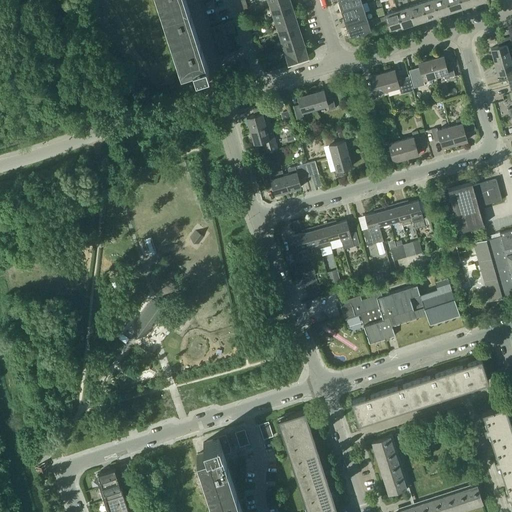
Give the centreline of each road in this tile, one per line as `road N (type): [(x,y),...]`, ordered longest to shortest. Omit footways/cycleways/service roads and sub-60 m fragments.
road 1 (residential): [(256,218),(485,151),(490,140),(460,29)]
road 2 (residential): [(77,511),(68,472),(78,464),(324,382)]
road 3 (residential): [(324,382),(499,323)]
road 4 (residential): [(324,382),(256,218)]
road 5 (unclassified): [(0,164),(139,120)]
road 6 (residential): [(367,511),(324,382)]
road 7 (unclassified): [(339,63),(460,29)]
road 8 (residential): [(256,218),(219,98)]
road 9 (unclassified): [(219,98),(339,63)]
